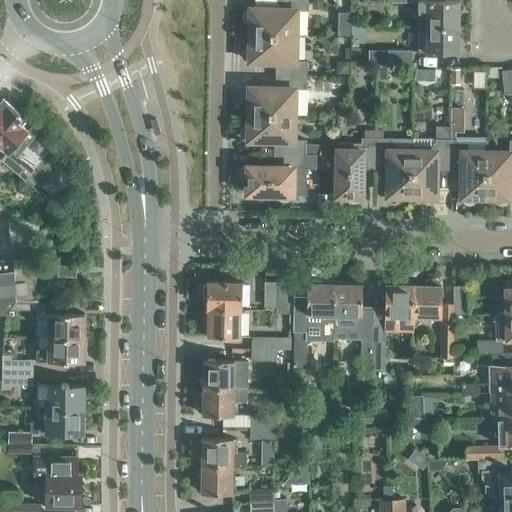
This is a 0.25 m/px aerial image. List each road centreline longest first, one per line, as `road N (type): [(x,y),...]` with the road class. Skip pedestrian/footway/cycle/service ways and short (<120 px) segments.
road 1 (residential): [(146,237),(511,246)]
road 2 (secondary): [(142,511),(146,237)]
road 3 (unknown): [(221,0),(211,238)]
road 4 (secondary): [(145,209),(143,141),(106,22)]
road 5 (secondary): [(72,46),(104,90),(145,209)]
